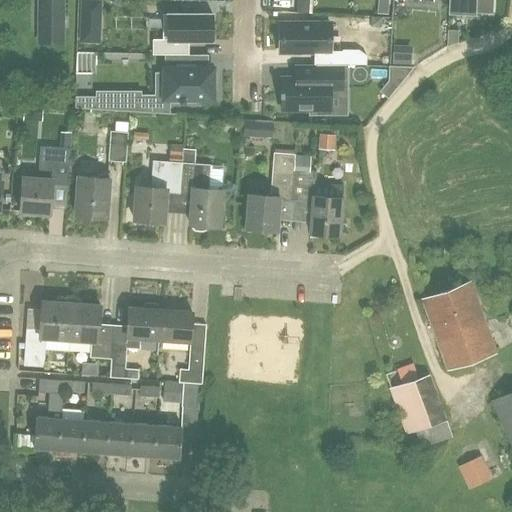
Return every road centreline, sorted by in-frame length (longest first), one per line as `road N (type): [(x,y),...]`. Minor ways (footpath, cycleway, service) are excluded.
road 1 (residential): [(0,247),(327,273)]
road 2 (residential): [(233,511),(232,501),(0,482)]
